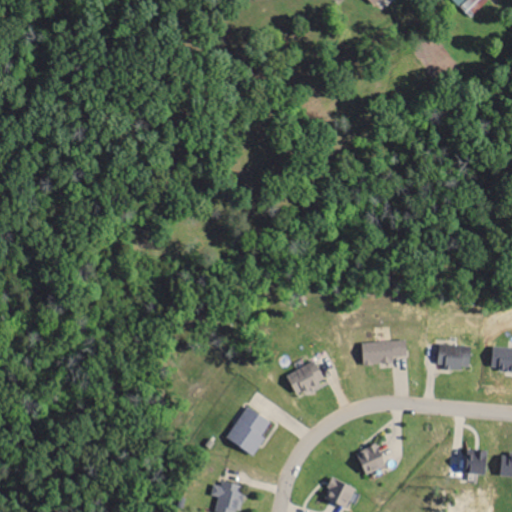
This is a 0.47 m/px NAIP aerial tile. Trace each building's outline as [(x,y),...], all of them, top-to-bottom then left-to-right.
[(459,0),(470,11),(477,4),(472,0),(459,0)] [(369,364),(399,363),(399,355),(413,355),(413,340),(369,341),(369,364)] [(445,343),(443,364),(451,365),(451,367),(476,370),(479,347),(445,343)] [(511,369),(511,347),(499,347),(498,369),(511,369)] [(292,374),(303,396),(333,382),(326,369),(325,369),(321,361),(292,374)] [(233,438),(261,453),(278,419),(251,405),(233,438)] [(363,450),(369,473),(393,467),(387,443),(363,450)] [(495,451),(470,448),(467,471),(492,475),(495,451)] [(355,506),(363,487),(340,477),(332,496),(355,506)] [(217,495),(224,497),(220,511),(225,511),(243,511),(251,486),(228,480),(227,485),(220,483),(217,495)]
